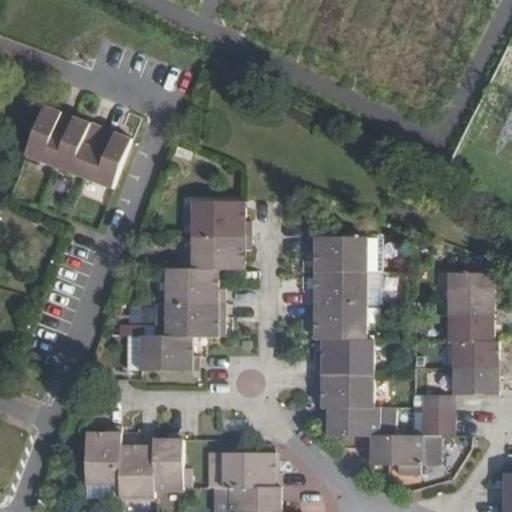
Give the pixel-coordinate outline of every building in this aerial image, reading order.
[(45,106),(43,112),(59,119),(62,113),(45,106)] [(59,119),(43,112),(27,157),(115,190),(132,144),(114,138),(116,133),(90,123),(87,129),(72,123),(75,118),(62,113),(59,119)] [(90,123),(75,118),(72,123),(87,129),(90,123)] [(114,138),(132,144),(134,139),(116,133),(114,138)] [(194,201),(194,236),(251,236),(250,221),(246,220),(246,201),(194,201)] [(251,236),(194,236),(194,269),(219,270),(246,270),(246,252),(251,253),(251,236)] [(368,238),(311,238),(311,254),(315,254),(315,272),(369,272),(368,238)] [(194,269),(167,269),(167,303),(225,304),(225,287),(220,287),(219,270),(194,269)] [(369,272),(315,272),(316,289),(310,289),(310,306),(369,305),(369,272)] [(495,315),(495,274),(451,275),(451,315),(495,315)] [(225,304),(167,303),(167,337),(194,337),(221,338),(221,319),(225,319),(225,304)] [(369,305),(310,306),(311,321),(315,321),(317,340),(324,340),(369,340),(369,305)] [(495,315),(451,315),(451,342),(456,342),(495,342),(495,315)] [(141,337),(128,337),(129,372),(141,372),(141,337)] [(194,337),(167,337),(141,337),(141,372),(199,372),(199,357),(194,356),(194,337)] [(375,375),(375,340),(369,340),(324,340),(323,358),(318,358),(318,375),(375,375)] [(495,342),(456,342),(456,368),(501,368),(501,342),(495,342)] [(501,368),(456,368),(456,396),(501,397),(501,368)] [(88,371),(84,381),(104,381),(104,370),(88,371)] [(376,409),(375,375),(318,375),(318,390),(323,389),(324,409),(329,409),(376,409)] [(456,408),(456,396),(424,395),(424,408),(456,408)] [(456,423),(456,408),(424,408),(425,422),(456,423)] [(381,409),(376,409),(329,409),(330,436),(373,436),(382,436),(381,409)] [(425,436),(456,436),(456,423),(425,422),(425,436)] [(105,434),(88,433),(88,485),(122,486),(122,446),(123,428),(106,427),(105,434)] [(373,466),(389,466),(424,466),(425,436),(382,436),(373,436),(373,466)] [(122,486),(122,499),(156,499),(156,492),(155,440),(141,440),(140,447),(122,446),(122,486)] [(156,492),(185,492),(185,488),(185,440),(155,440),(156,492)] [(225,488),(232,488),(282,488),(282,473),(276,473),(276,454),(225,453),(225,488)] [(232,488),(232,511),(282,511),(282,488),(232,488)] [(294,511),(294,488),(282,488),(282,511),(294,511)]
